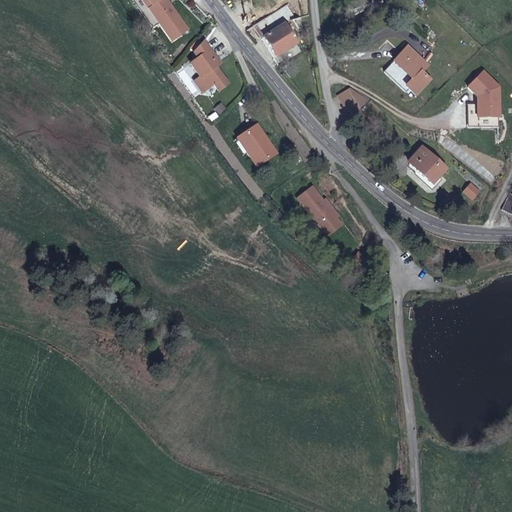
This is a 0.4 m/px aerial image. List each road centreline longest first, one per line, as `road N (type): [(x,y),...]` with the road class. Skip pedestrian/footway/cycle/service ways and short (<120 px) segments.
road 1 (residential): [(331,146),(350,193),(394,252),(414,511)]
road 2 (secondary): [(331,146),(418,218),(511,234)]
road 3 (secondary): [(212,0),(331,146)]
road 4 (residential): [(311,0),(335,129),(331,146)]
